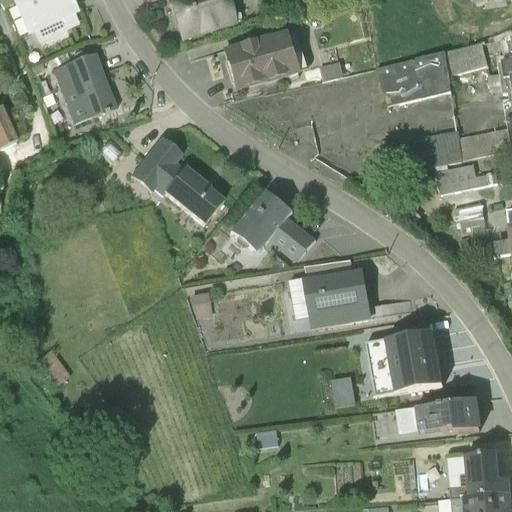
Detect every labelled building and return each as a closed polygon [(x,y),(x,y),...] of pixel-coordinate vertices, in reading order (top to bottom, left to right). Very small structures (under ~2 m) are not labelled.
[(0,0),(4,7),(16,2),(23,16),(27,15),(33,30),(74,13),(68,0),(0,0)] [(101,0),(68,0),(74,13),(77,12),(101,0)] [(237,19),(231,0),(172,0),(184,34),(237,19)] [(81,22),(77,12),(74,13),(33,30),(27,15),(23,16),(21,17),(28,34),(35,31),(39,40),(81,22)] [(298,68),(285,25),(223,43),(236,86),(298,68)] [(511,28),(483,36),(488,58),(494,55),(497,54),(505,53),(504,50),(510,49),(510,52),(511,51),(511,28)] [(372,62),(383,101),(446,85),(444,69),(488,58),(483,36),(372,62)] [(511,51),(510,52),(510,49),(504,50),(505,53),(497,54),(499,71),(506,70),(511,102),(511,101),(511,51)] [(55,69),(53,70),(74,124),(118,106),(96,52),(55,69)] [(497,54),(494,55),(499,85),(504,85),(505,92),(499,93),(501,111),(511,109),(511,101),(511,102),(506,70),(499,71),(497,54)] [(336,56),(316,61),(317,66),(337,61),(339,70),(352,67),(350,56),(337,59),(336,56)] [(53,70),(55,69),(50,58),(29,67),(41,96),(54,90),(49,75),(52,74),(51,70),(53,70)] [(317,66),(316,66),(319,76),(339,70),(337,61),(317,66)] [(16,141),(0,105),(0,157),(1,158),(5,167),(22,159),(14,142),(16,141)] [(511,109),(501,111),(503,121),(508,144),(511,142),(511,109)] [(458,153),(508,144),(503,121),(455,131),(454,124),(428,130),(410,130),(397,133),(408,165),(458,155),(458,153)] [(153,190),(155,188),(162,194),(165,191),(164,190),(184,165),(178,161),(185,152),(163,133),(131,173),(153,190)] [(492,167),(472,171),(470,158),(432,165),(436,189),(494,177),(492,167)] [(186,163),(184,165),(164,190),(165,191),(205,223),(225,198),(211,186),(212,185),(186,163)] [(263,188),(230,229),(256,251),(267,238),(285,215),(289,209),(263,188)] [(477,198),(449,203),(452,217),(456,216),(457,223),(481,217),(477,198)] [(312,237),(285,215),(267,238),(294,260),(312,237)] [(507,252),(511,251),(511,217),(505,219),(503,219),(505,235),(507,250),(507,252)] [(463,232),(454,234),(458,249),(467,246),(463,232)] [(507,250),(505,235),(490,237),(492,251),(507,250)] [(347,256),(302,264),(304,275),(349,268),(347,256)] [(304,275),(299,276),(299,278),(305,314),(307,328),(368,317),(359,266),(349,268),(304,275)] [(305,314),(299,278),(285,278),(292,316),(305,314)] [(207,292),(190,296),(195,319),(212,315),(207,292)] [(370,335),(371,365),(387,365),(386,334),(370,335)] [(49,352),(35,362),(54,388),(68,377),(49,352)] [(476,396),(413,401),(415,431),(478,426),(476,396)] [(448,485),(449,494),(463,494),(508,488),(506,474),(498,474),(496,448),(461,452),(463,474),(457,474),(458,484),(448,485)] [(449,494),(435,497),(436,511),(511,511),(511,497),(508,488),(463,494),(449,494)]
